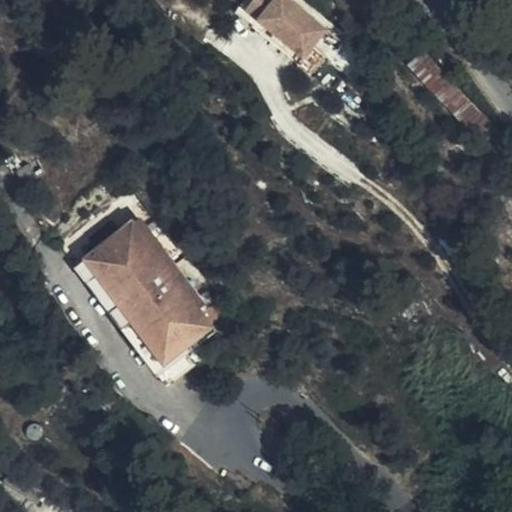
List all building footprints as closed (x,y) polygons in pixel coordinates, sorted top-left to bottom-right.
[(302,51),(253,0),(246,0),(244,3),(296,57),(302,51)] [(328,26),(302,0),(253,0),(302,51),(321,33),(328,26)] [(332,44),(321,33),(302,51),(296,57),(306,68),(332,44)] [(174,170),(152,151),(142,161),(165,181),(174,170)] [(36,177),(28,165),(16,173),(26,185),(36,177)] [(501,199),(489,181),(479,186),(492,205),(501,199)] [(139,218),(133,222),(200,308),(206,305),(139,218)] [(200,308),(133,222),(76,265),(167,385),(225,340),(200,308)]
